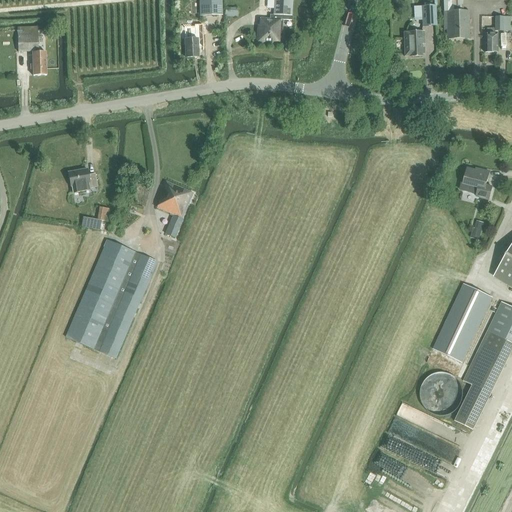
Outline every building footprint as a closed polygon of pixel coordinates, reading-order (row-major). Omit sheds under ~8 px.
[(200,0),(201,16),(221,15),(220,0),(200,0)] [(260,19),(259,26),(258,26),(257,44),(281,45),(282,20),(292,21),(292,16),(291,16),(291,0),(274,0),(273,15),(269,15),(269,20),(260,19)] [(422,7),(423,27),(436,26),(435,6),(422,7)] [(469,12),(444,12),(444,31),(447,31),(447,39),(469,39),(469,12)] [(488,33),(483,32),(483,53),(497,53),(497,33),(510,33),(510,17),(494,17),(494,29),(488,29),(488,33)] [(185,40),(186,58),(198,57),(198,40),(197,40),(196,28),(190,29),(191,40),(185,40)] [(405,41),(403,41),(404,58),(409,58),(421,58),(421,41),(424,41),(424,33),(405,34),(405,41)] [(33,51),(33,54),(38,54),(38,35),(18,36),(18,52),(33,51)] [(46,53),(38,54),(33,54),(34,76),(47,76),(46,53)] [(72,186),(73,193),(91,190),(90,188),(98,187),(96,174),(89,176),(88,169),(68,173),(71,187),(72,186)] [(467,169),(463,184),(461,184),(459,191),(476,195),(476,197),(489,200),(492,188),(486,186),(489,172),(481,170),(481,172),(467,169)] [(193,193),(166,182),(159,200),(161,201),(157,209),(173,215),(165,234),(175,238),(193,193)] [(107,222),(109,209),(103,208),(100,220),(102,221),(107,222)] [(100,220),(83,217),(81,227),(100,230),(102,221),(100,220)] [(66,338),(116,359),(157,262),(107,241),(66,338)] [(511,245),(495,276),(511,285),(511,245)] [(433,350),(462,363),(492,298),(464,284),(433,350)] [(511,307),(502,302),(487,332),(511,344),(511,307)] [(472,386),(455,422),(473,430),(490,395),(490,394),(511,350),(511,344),(487,332),(463,381),(472,386)] [(453,387),(429,392),(431,402),(433,411),(441,409),(443,415),(446,414),(445,409),(457,407),(453,387)] [(511,443),(511,400),(506,417),(509,419),(505,429),(502,428),(498,438),(511,443)] [(398,418),(419,427),(421,424),(436,431),(441,421),(400,402),(395,413),(400,415),(398,418)] [(443,429),(438,435),(448,442),(454,435),(457,431),(445,421),(441,427),(443,429)] [(378,449),(443,477),(451,459),(385,432),(378,449)] [(511,458),(485,448),(479,464),(511,476),(511,458)]
